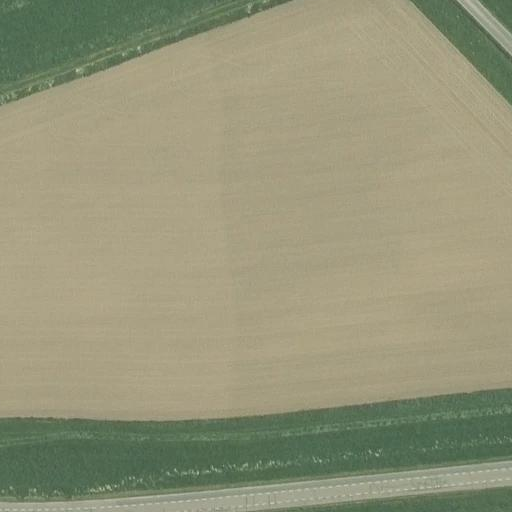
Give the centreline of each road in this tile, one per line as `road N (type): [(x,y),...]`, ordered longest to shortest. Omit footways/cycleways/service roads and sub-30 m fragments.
road 1 (tertiary): [(175,511),(511,479)]
road 2 (track): [(266,0),(0,96)]
